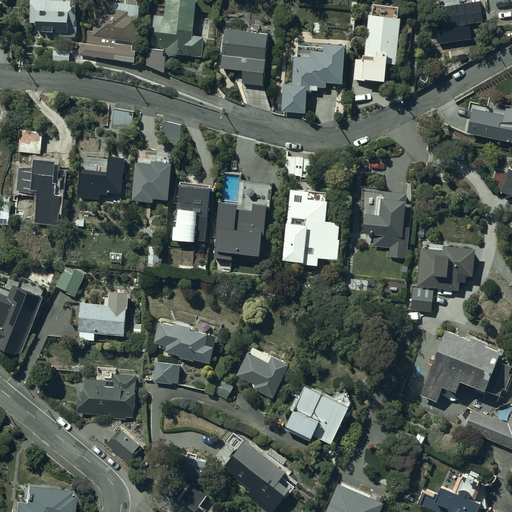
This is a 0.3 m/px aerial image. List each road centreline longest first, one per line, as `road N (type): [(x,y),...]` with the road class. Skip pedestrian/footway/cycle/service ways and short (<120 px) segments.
road 1 (residential): [(0,76),(122,93),(321,145),(390,123),(511,53)]
road 2 (tertiary): [(0,388),(110,479),(119,511)]
